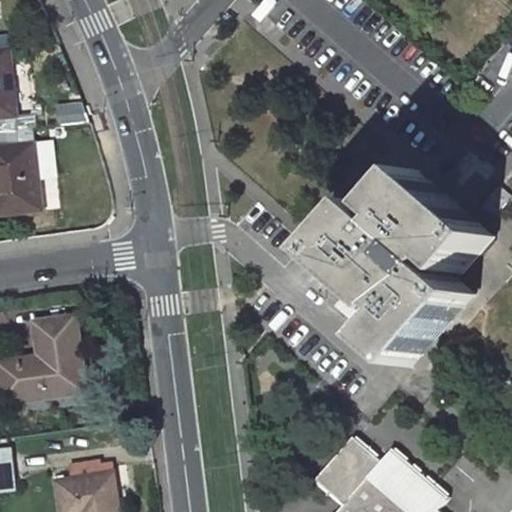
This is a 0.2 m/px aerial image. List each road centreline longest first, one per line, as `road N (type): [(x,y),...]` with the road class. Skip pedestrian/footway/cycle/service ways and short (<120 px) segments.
road 1 (unclassified): [(156,240),(190,511)]
road 2 (residential): [(0,270),(121,253),(156,240)]
road 3 (unclassified): [(125,91),(156,240)]
road 4 (residential): [(125,91),(216,0)]
